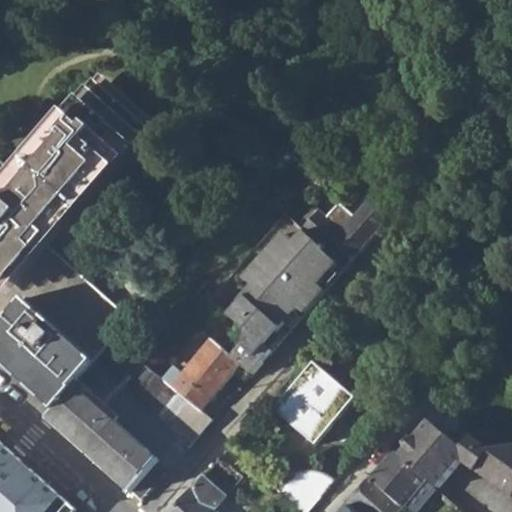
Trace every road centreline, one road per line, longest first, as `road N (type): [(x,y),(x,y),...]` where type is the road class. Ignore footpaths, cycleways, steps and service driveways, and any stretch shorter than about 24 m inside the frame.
road 1 (residential): [(149,511),(390,242)]
road 2 (residential): [(328,511),(503,313)]
road 3 (residential): [(106,511),(0,412)]
